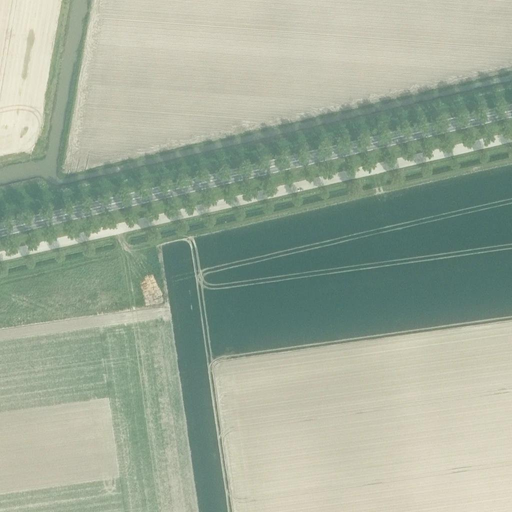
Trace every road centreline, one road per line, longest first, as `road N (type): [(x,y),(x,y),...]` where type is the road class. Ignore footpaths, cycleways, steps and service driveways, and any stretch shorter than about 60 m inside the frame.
road 1 (secondary): [(0,229),(511,110)]
road 2 (unclassified): [(0,256),(511,138)]
